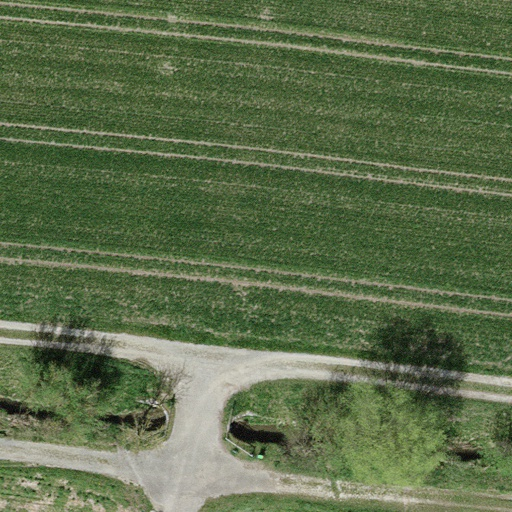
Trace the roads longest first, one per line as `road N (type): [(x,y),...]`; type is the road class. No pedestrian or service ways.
road 1 (track): [(189,472),(511,511)]
road 2 (track): [(215,360),(511,393)]
road 3 (track): [(215,360),(0,338)]
road 4 (track): [(0,452),(189,472)]
